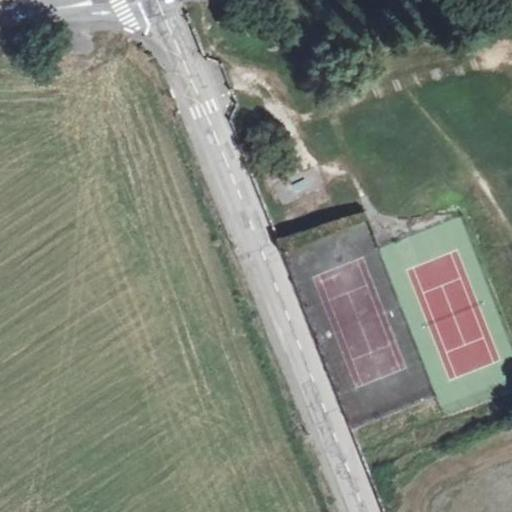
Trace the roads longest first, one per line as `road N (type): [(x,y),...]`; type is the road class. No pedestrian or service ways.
road 1 (tertiary): [(363,511),(157,0)]
road 2 (residential): [(0,15),(124,0)]
